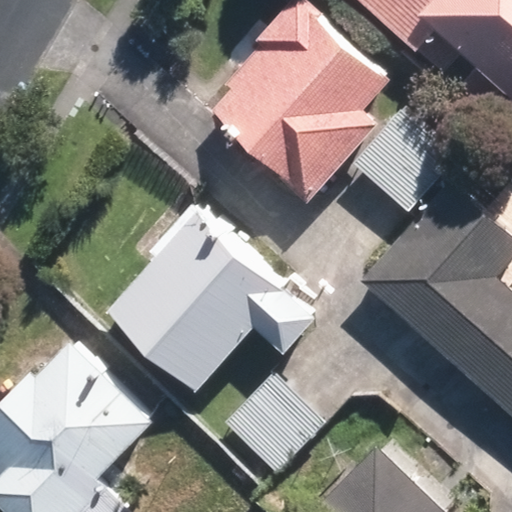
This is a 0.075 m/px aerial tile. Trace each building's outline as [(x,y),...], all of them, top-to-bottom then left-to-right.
[(393,71),(313,0),(283,0),(256,31),(262,35),(223,79),(230,85),(213,104),(282,166),(277,171),(306,197),(380,116),(365,102),(393,71)] [(511,0),(366,0),(435,60),(454,39),(511,88),(511,0)] [(405,206),(455,152),(400,103),(350,156),(405,206)] [(456,361),(511,299),(511,286),(493,269),(511,248),(511,226),(452,172),(360,274),(456,361)] [(196,383),(254,319),(284,345),(319,307),(201,198),(106,302),(196,383)] [(511,299),(456,361),(511,412),(511,299)] [(0,503),(8,511),(124,511),(132,505),(97,470),(156,410),(75,329),(38,365),(35,361),(0,396),(0,503)] [(272,469),(324,418),(273,365),(220,418),(272,469)] [(306,511),(448,511),(376,440),(306,511)] [(289,485),(272,469),(259,483),(276,500),(289,485)]
